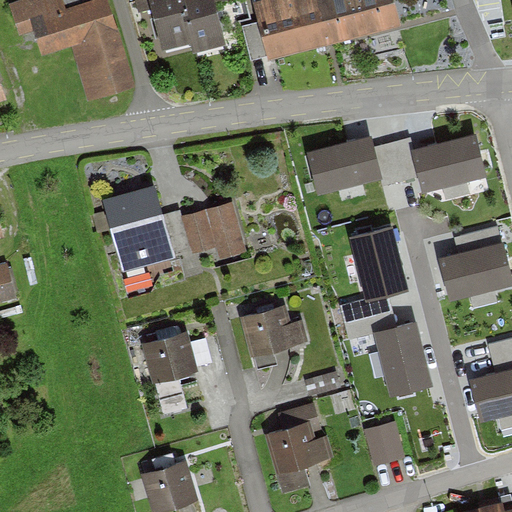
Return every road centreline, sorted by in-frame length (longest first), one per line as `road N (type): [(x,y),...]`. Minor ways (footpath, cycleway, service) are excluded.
road 1 (tertiary): [(0,155),(150,127),(499,86)]
road 2 (residential): [(476,475),(408,211)]
road 3 (residential): [(476,475),(348,511)]
